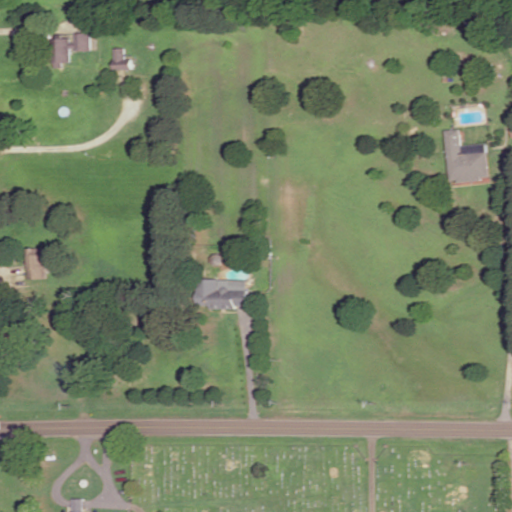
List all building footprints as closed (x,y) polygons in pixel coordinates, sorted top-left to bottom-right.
[(126,48),(114,47),(114,69),(133,69),(133,57),(126,57),(126,48)] [(483,178),(483,181),(460,184),(460,180),(453,181),(448,132),(462,130),(464,146),(487,143),(488,149),(491,177),(483,178)] [(47,278),(47,248),(30,247),(29,278),(47,278)] [(211,291),(221,291),(224,288),(230,288),(233,291),(249,291),(249,306),(238,306),(238,309),(211,309),(211,291)] [(76,501),(85,500),(85,504),(85,511),(76,511),(76,504),(76,501)]
